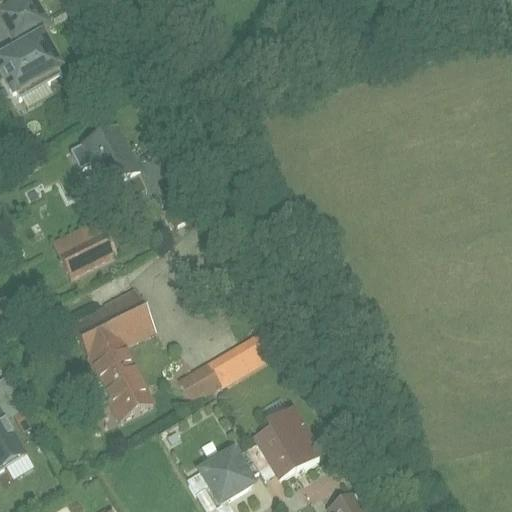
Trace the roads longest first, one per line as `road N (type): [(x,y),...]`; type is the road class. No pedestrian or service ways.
road 1 (unclassified): [(108,0),(366,463),(403,511)]
road 2 (track): [(172,112),(511,3)]
